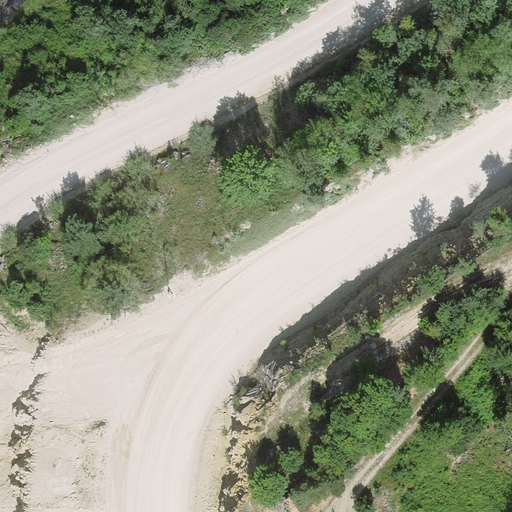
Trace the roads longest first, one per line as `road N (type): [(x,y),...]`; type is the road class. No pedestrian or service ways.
road 1 (track): [(511,265),(481,276),(312,398),(252,459),(224,511)]
road 2 (track): [(511,297),(367,473),(353,511)]
